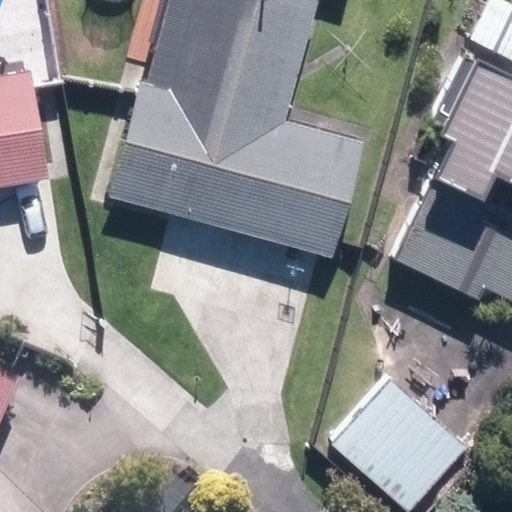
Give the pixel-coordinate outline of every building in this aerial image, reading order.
[(161,0),(143,68),(166,74),(162,90),(133,83),(103,196),(324,256),(355,143),(278,122),(311,0),(161,0)] [(511,81),(464,59),(430,130),(444,136),(426,174),(431,177),(391,259),(472,298),(477,287),(511,303),(511,240),(502,235),(511,215),(511,81)] [(0,185),(43,179),(26,71),(0,74),(0,185)] [(0,412),(13,384),(0,378),(0,412)] [(461,446),(386,380),(328,446),(404,511),(461,446)]
